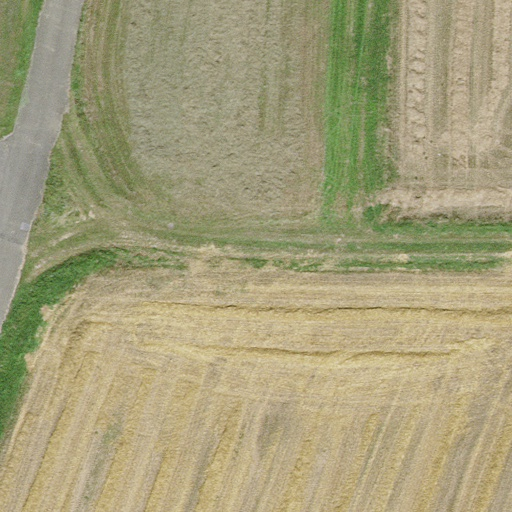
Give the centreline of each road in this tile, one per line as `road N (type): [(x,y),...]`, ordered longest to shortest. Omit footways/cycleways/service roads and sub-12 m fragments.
road 1 (track): [(0,288),(105,250),(511,254)]
road 2 (track): [(0,232),(65,0)]
